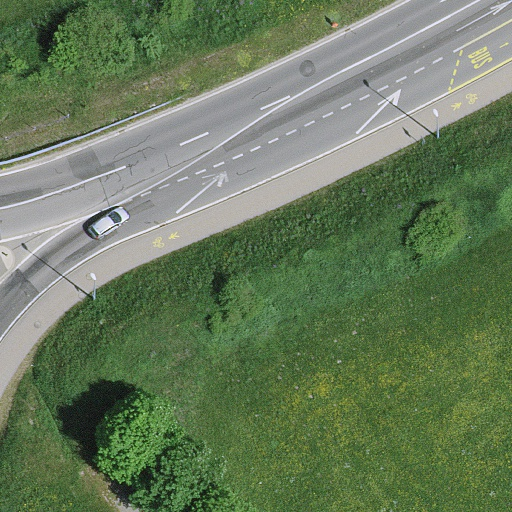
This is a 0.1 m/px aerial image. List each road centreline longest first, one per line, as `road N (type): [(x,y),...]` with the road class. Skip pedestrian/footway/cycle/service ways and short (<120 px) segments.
road 1 (primary): [(174,179),(511,1)]
road 2 (primary): [(0,308),(43,265),(174,179)]
road 3 (primary): [(174,179),(75,189),(0,210)]
